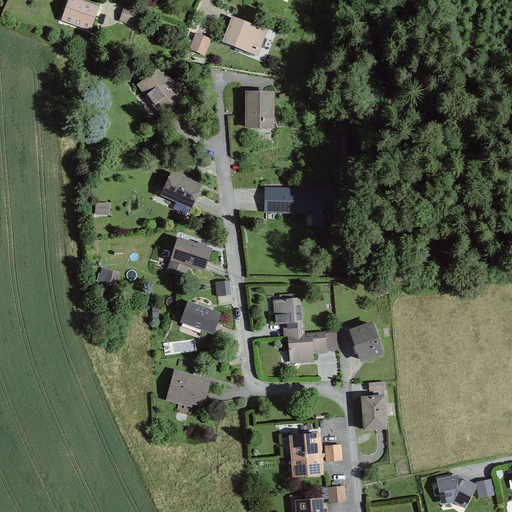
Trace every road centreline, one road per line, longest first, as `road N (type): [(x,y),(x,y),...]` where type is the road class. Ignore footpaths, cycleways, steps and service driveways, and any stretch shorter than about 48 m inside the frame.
road 1 (residential): [(362,511),(343,394),(272,390),(249,373),(217,78)]
road 2 (residential): [(370,0),(372,52),(386,87),(511,203)]
